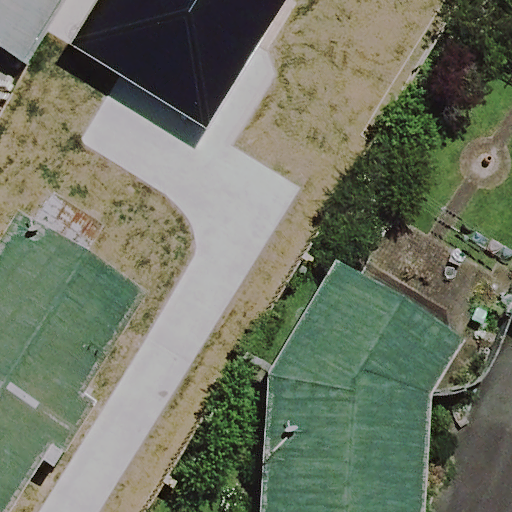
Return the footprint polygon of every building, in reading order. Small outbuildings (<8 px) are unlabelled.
[(55,0),(0,0),(0,70),(10,76),(55,0)] [(213,348),(280,251),(207,201),(140,298),(213,348)] [(0,511),(5,511),(130,313),(1,233),(0,234),(0,511)] [(402,511),(410,385),(433,349),(318,277),(255,377),(247,511),(402,511)] [(511,293),(496,319),(511,328),(511,293)]
